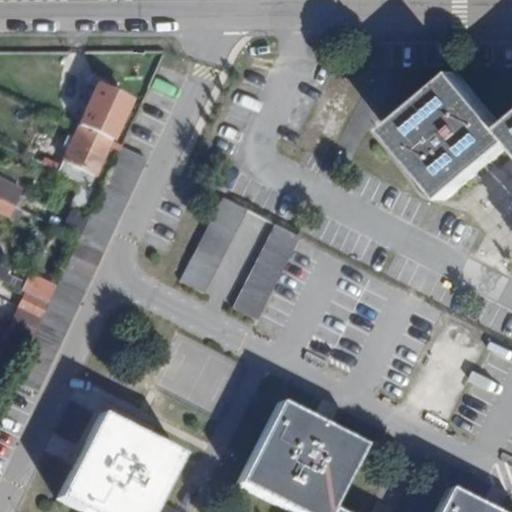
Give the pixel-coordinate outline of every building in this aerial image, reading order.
[(511,145),(511,122),(505,129),(457,72),(387,130),(446,201),(511,145)] [(97,84),(78,124),(121,144),(127,131),(116,126),(129,98),(97,84)] [(55,171),(87,186),(109,140),(78,126),(55,171)] [(140,168),(145,158),(120,146),(114,156),(140,168)] [(108,169),(134,181),(140,168),(114,156),(108,169)] [(129,194),(134,181),(108,169),(103,181),(129,194)] [(0,200),(12,206),(21,188),(0,177),(0,200)] [(122,207),(129,194),(103,181),(98,191),(96,195),(122,207)] [(117,218),(122,207),(96,195),(92,205),(117,218)] [(216,208),(240,221),(246,209),(221,197),(216,208)] [(12,206),(0,200),(0,211),(10,216),(15,207),(12,206)] [(112,229),(117,218),(92,205),(86,217),(112,229)] [(209,221),(233,233),(240,221),(216,208),(209,221)] [(59,226),(76,232),(80,218),(63,212),(59,226)] [(80,230),(106,242),(112,229),(86,217),(80,230)] [(228,245),(233,233),(209,221),(203,232),(228,245)] [(269,235),(295,248),(301,236),(275,223),(269,235)] [(74,242),(100,255),(106,242),(80,230),(77,237),(74,242)] [(222,256),(228,245),(203,232),(198,244),(222,256)] [(263,248),(289,260),(295,248),(269,235),(263,248)] [(68,255),(94,267),(100,255),(74,242),(68,255)] [(216,268),(222,256),(198,244),(192,255),(216,268)] [(257,259),(282,272),(289,260),(263,248),(257,259)] [(88,280),(94,267),(68,255),(62,268),(88,280)] [(185,269),(209,282),(216,268),(192,255),(185,269)] [(251,271),(277,284),(282,272),(257,259),(251,271)] [(0,282),(2,283),(8,270),(0,266),(0,282)] [(57,279),(82,292),(88,280),(62,268),(57,279)] [(203,293),(209,282),(185,269),(179,281),(203,293)] [(46,303),(51,292),(55,283),(28,270),(19,290),(22,291),(46,303)] [(245,283),(271,295),(277,284),(251,271),(245,283)] [(76,304),(82,292),(57,279),(55,283),(51,292),(76,304)] [(238,296),(264,309),(271,295),(245,283),(238,296)] [(15,306),(39,317),(45,304),(46,303),(22,291),(15,306)] [(45,304),(71,316),(76,304),(51,292),(46,303),(45,304)] [(233,308),(258,321),(264,309),(238,296),(233,308)] [(39,317),(65,329),(71,316),(45,304),(39,317)] [(59,341),(65,329),(39,317),(34,329),(59,341)] [(4,341),(21,349),(26,338),(22,337),(26,329),(13,322),(4,341)] [(28,341),(53,353),(59,341),(34,329),(28,341)] [(48,364),(53,353),(28,341),(23,352),(48,364)] [(17,366),(42,378),(48,364),(23,352),(17,366)] [(12,377),(36,389),(42,378),(17,366),(14,372),(12,377)] [(0,386),(3,388),(10,374),(0,369),(0,386)] [(491,511),(447,489),(435,511),(335,511),(330,509),(362,446),(278,402),(236,483),(291,511),(491,511)] [(151,511),(180,456),(98,414),(55,498),(81,511),(151,511)]
